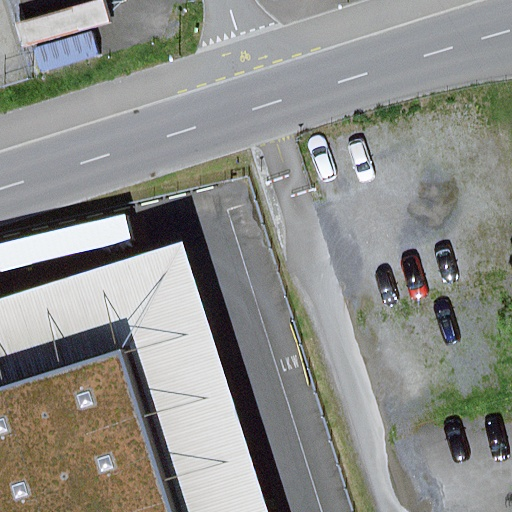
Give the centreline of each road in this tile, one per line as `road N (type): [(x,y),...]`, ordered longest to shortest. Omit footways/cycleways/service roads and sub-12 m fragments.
road 1 (track): [(226,0),(397,511)]
road 2 (residential): [(0,184),(511,22)]
road 3 (unknown): [(0,288),(154,237)]
